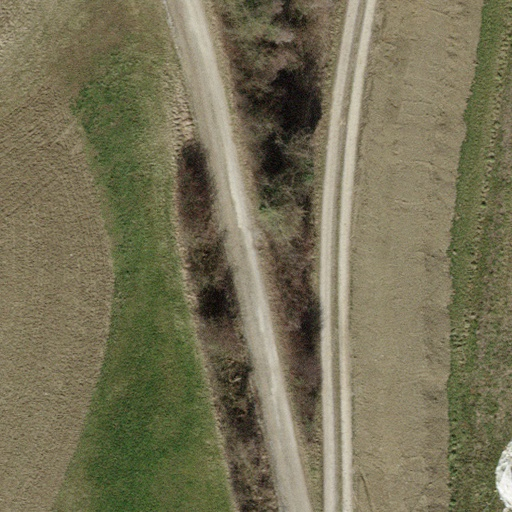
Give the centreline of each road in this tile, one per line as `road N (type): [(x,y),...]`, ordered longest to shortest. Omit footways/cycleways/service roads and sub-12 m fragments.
road 1 (track): [(180,0),(311,511)]
road 2 (track): [(339,511),(341,200),(354,0)]
